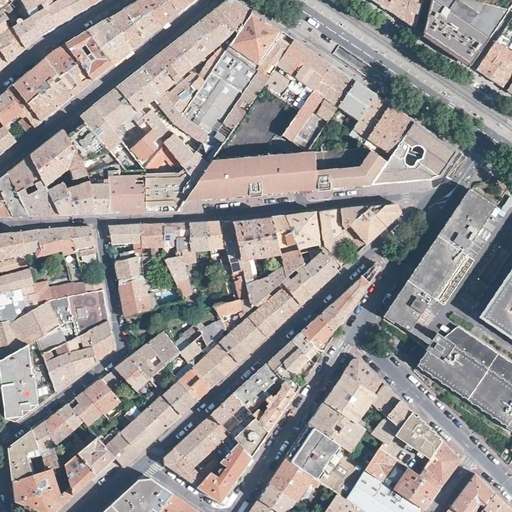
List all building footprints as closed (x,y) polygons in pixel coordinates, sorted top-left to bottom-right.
[(11,2),(13,0),(0,0),(0,10),(2,9),(8,5),(11,2)] [(33,41),(41,34),(25,6),(21,0),(13,0),(11,2),(23,16),(22,18),(20,20),(19,18),(16,19),(8,5),(2,9),(7,17),(13,27),(25,48),(33,41)] [(21,0),(25,6),(41,34),(43,32),(45,32),(49,30),(56,26),(42,0),(21,0)] [(42,0),(56,26),(63,21),(75,14),(65,0),(42,0)] [(83,10),(92,5),(89,0),(65,0),(75,14),(83,10)] [(138,0),(136,1),(146,15),(150,11),(166,0),(138,0)] [(166,0),(150,11),(162,27),(169,21),(178,14),(167,0),(166,0)] [(167,0),(178,14),(191,3),(195,0),(167,0)] [(200,20),(225,50),(229,44),(230,42),(226,37),(233,32),(235,34),(252,11),(239,2),(235,0),(225,0),(216,7),(200,20)] [(389,0),(385,7),(398,16),(413,26),(420,0),(389,0)] [(470,65),(509,9),(477,0),(430,0),(429,4),(422,33),(446,48),(470,65)] [(122,9),(133,24),(146,15),(136,1),(129,5),(122,9)] [(109,17),(120,33),(133,24),(122,9),(116,13),(109,17)] [(146,15),(133,24),(145,40),(153,33),(162,27),(150,11),(146,15)] [(230,42),(229,44),(259,64),(281,31),(266,20),(252,11),(235,34),(230,42)] [(100,47),(120,33),(109,17),(99,24),(87,31),(100,47)] [(21,52),(25,48),(13,27),(9,29),(3,19),(0,21),(0,26),(17,55),(21,52)] [(186,31),(172,43),(191,66),(216,46),(219,49),(209,59),(205,65),(198,75),(203,82),(225,50),(200,20),(186,31)] [(511,26),(507,23),(495,41),(491,47),(476,69),(489,78),(502,87),(511,72),(511,26)] [(133,24),(120,33),(133,49),(139,45),(145,40),(133,24)] [(13,59),(17,55),(0,26),(0,48),(8,63),(13,59)] [(113,65),(100,47),(87,31),(77,36),(66,43),(79,61),(93,81),(102,73),(113,65)] [(212,135),(222,143),(232,128),(262,85),(294,39),(281,31),(259,64),(255,69),(257,70),(212,135)] [(133,49),(120,33),(100,47),(113,65),(122,57),(133,49)] [(294,39),(262,85),(299,110),(331,64),(309,49),(294,39)] [(79,61),(66,43),(55,49),(52,51),(44,58),(59,76),(79,61)] [(142,66),(181,114),(203,82),(198,75),(191,66),(172,43),(158,53),(142,66)] [(203,82),(181,114),(212,135),(257,70),(255,69),(259,64),(229,44),(225,50),(203,82)] [(0,69),(8,63),(0,48),(0,69)] [(43,88),(59,76),(44,58),(38,63),(30,70),(43,88)] [(83,88),(93,81),(79,61),(59,76),(74,96),(83,88)] [(337,108),(355,81),(341,71),(331,64),(299,110),(283,133),(291,139),(312,109),(321,115),(316,124),(322,129),(329,120),(337,108)] [(116,86),(142,118),(164,144),(181,165),(184,169),(195,182),(211,159),(222,143),(212,135),(181,114),(142,66),(129,76),(116,86)] [(58,108),(43,88),(30,70),(20,79),(13,85),(41,121),(58,108)] [(65,102),(74,96),(59,76),(43,88),(58,108),(65,102)] [(357,117),(347,132),(349,134),(353,128),(375,95),(365,88),(355,81),(337,108),(338,108),(341,106),(357,117)] [(34,127),(41,121),(13,85),(10,88),(7,90),(24,113),(26,116),(34,127)] [(144,168),(164,144),(142,118),(116,86),(103,96),(92,105),(117,137),(125,130),(121,124),(130,117),(144,133),(134,144),(129,148),(122,138),(120,140),(120,141),(144,171),(144,168)] [(24,113),(7,90),(0,95),(0,120),(5,127),(8,125),(6,123),(19,113),(21,115),(24,113)] [(353,128),(366,138),(391,105),(375,95),(353,128)] [(108,150),(120,141),(120,140),(117,137),(92,105),(84,111),(79,115),(84,122),(108,150)] [(391,105),(366,138),(390,155),(413,120),(402,113),(399,111),(391,105)] [(26,132),(34,127),(26,116),(18,122),(26,132)] [(16,141),(5,127),(0,120),(0,148),(2,152),(8,147),(16,141)] [(395,162),(391,167),(384,168),(383,165),(371,184),(433,179),(438,177),(439,176),(440,176),(441,175),(442,174),(456,152),(456,149),(432,133),(413,120),(390,155),(389,156),(393,159),(393,161),(395,162)] [(88,179),(106,177),(107,170),(124,169),(108,150),(84,122),(76,128),(66,136),(77,154),(82,163),(87,174),(88,179)] [(75,178),(87,174),(82,163),(77,154),(66,136),(62,128),(45,142),(29,154),(42,178),(45,185),(69,168),(70,168),(70,169),(71,170),(71,171),(75,178)] [(177,167),(181,165),(164,144),(144,168),(154,168),(164,157),(172,167),(177,167)] [(366,146),(211,159),(195,182),(183,200),(209,198),(241,195),(260,194),(279,192),(312,189),(314,189),(352,185),(371,184),(383,165),(387,160),(366,146)] [(33,183),(42,178),(29,154),(17,164),(6,172),(16,191),(23,187),(33,183)] [(139,212),(144,212),(144,174),(144,173),(124,169),(107,170),(106,177),(109,213),(118,212),(139,212)] [(176,210),(183,200),(195,182),(184,169),(179,172),(177,173),(144,174),(144,212),(163,211),(176,210)] [(19,215),(28,215),(16,191),(6,172),(0,177),(0,191),(3,198),(12,216),(19,215)] [(101,213),(109,213),(106,177),(88,179),(89,181),(94,213),(101,213)] [(60,214),(48,190),(45,185),(42,178),(33,183),(35,187),(26,191),(23,187),(16,191),(28,215),(44,215),(60,214)] [(67,187),(64,181),(63,181),(62,181),(61,181),(48,190),(60,214),(69,214),(79,214),(67,187)] [(94,213),(89,181),(67,187),(79,214),(86,213),(94,213)] [(442,305),(472,259),(461,252),(491,207),(467,191),(384,315),(408,331),(431,298),(442,305)] [(0,215),(12,216),(3,198),(0,199),(0,215)] [(370,206),(342,230),(351,240),(360,249),(400,213),(395,204),(380,205),(370,206)] [(353,207),(339,209),(339,233),(342,230),(370,206),(353,207)] [(332,209),(320,211),(324,246),(339,233),(339,209),(332,209)] [(297,248),(319,243),(315,211),(303,213),(285,215),(292,246),(294,253),(297,252),(297,248)] [(278,248),(292,246),(285,215),(279,216),(271,217),(278,248)] [(232,221),(243,270),(245,279),(248,296),(248,297),(251,309),(263,297),(280,282),(285,278),(280,256),(278,248),(271,217),(257,219),(255,219),(232,221)] [(217,249),(225,247),(221,231),(218,221),(212,221),(206,222),(209,249),(211,256),(217,255),(217,249)] [(232,271),(243,270),(232,221),(226,221),(218,221),(221,231),(225,247),(229,262),(232,271)] [(174,244),(178,254),(191,250),(188,222),(176,223),(163,223),(163,246),(174,244)] [(201,255),(204,255),(204,253),(206,253),(207,252),(207,251),(207,249),(209,249),(206,222),(198,222),(188,222),(191,250),(194,250),(200,250),(201,255)] [(140,224),(141,247),(151,247),(151,250),(141,252),(142,264),(150,259),(163,250),(163,246),(163,223),(152,224),(140,224)] [(133,243),(134,249),(141,247),(140,224),(124,225),(108,225),(111,245),(133,243)] [(94,259),(97,259),(94,245),(91,226),(80,227),(69,227),(72,239),(75,251),(77,259),(78,262),(84,261),(90,265),(94,259)] [(72,239),(69,227),(59,228),(64,248),(61,248),(61,249),(63,254),(72,252),(74,256),(72,257),(73,261),(77,259),(75,251),(72,239)] [(49,228),(36,229),(21,231),(25,252),(35,250),(37,255),(61,249),(61,248),(64,248),(59,228),(49,228)] [(342,230),(339,233),(324,246),(323,246),(322,247),(321,247),(320,247),(338,270),(343,265),(348,260),(340,249),(351,240),(342,230)] [(0,233),(0,270),(28,264),(25,252),(21,231),(2,233),(0,233)] [(118,281),(142,275),(142,264),(141,252),(141,247),(134,249),(113,255),(115,266),(118,281)] [(320,247),(319,247),(300,265),(319,287),(328,279),(338,270),(320,247)] [(177,284),(183,295),(191,293),(184,263),(195,261),(194,250),(191,250),(178,254),(164,258),(177,284)] [(298,261),(294,253),(280,256),(285,278),(298,266),(296,263),(298,261)] [(142,264),(142,275),(143,277),(148,275),(154,274),(150,259),(142,264)] [(511,261),(479,312),(511,333),(511,261)] [(315,290),(319,287),(300,265),(298,266),(285,278),(280,282),(300,305),(315,290)] [(0,301),(22,294),(19,286),(32,282),(29,269),(0,275),(0,301)] [(122,304),(124,316),(186,300),(183,295),(177,284),(153,290),(148,275),(143,277),(142,275),(118,281),(119,286),(120,293),(122,304)] [(345,290),(331,303),(344,318),(357,299),(368,282),(361,276),(345,290)] [(240,297),(248,296),(245,279),(234,280),(236,285),(240,297)] [(83,280),(70,283),(73,295),(86,292),(84,284),(83,280)] [(70,283),(48,287),(46,281),(32,284),(37,303),(47,301),(73,295),(70,283)] [(84,284),(86,292),(102,289),(101,281),(84,284)] [(13,322),(47,301),(37,303),(32,284),(32,282),(19,286),(22,294),(0,301),(0,324),(8,324),(9,323),(11,323),(12,323),(13,322)] [(292,312),(300,305),(280,282),(263,297),(283,320),(292,312)] [(73,295),(47,301),(13,322),(12,323),(11,323),(9,323),(8,324),(0,324),(0,359),(58,327),(66,341),(75,337),(80,334),(88,330),(109,320),(102,289),(86,292),(73,295)] [(240,298),(229,301),(214,306),(224,328),(226,330),(229,333),(247,353),(255,346),(265,336),(245,313),(251,309),(248,297),(241,300),(240,298)] [(283,320),(263,297),(251,309),(245,313),(265,336),(274,328),(283,320)] [(324,309),(318,315),(333,331),(338,325),(344,318),(331,303),(324,309)] [(292,340),(308,359),(314,364),(321,354),(319,353),(316,357),(313,354),(330,333),(333,336),(335,333),(333,331),(318,315),(303,329),(292,340)] [(111,336),(109,320),(88,330),(95,361),(105,354),(114,348),(111,336)] [(436,332),(415,364),(432,376),(505,425),(511,429),(511,362),(456,326),(447,340),(436,332)] [(42,353),(66,341),(58,327),(0,359),(0,374),(2,388),(5,418),(15,421),(55,391),(42,353)] [(241,358),(247,353),(229,333),(225,337),(222,333),(226,330),(224,328),(214,337),(218,341),(237,362),(241,358)] [(95,361),(88,330),(80,334),(82,344),(78,347),(75,337),(66,341),(76,376),(86,368),(95,361)] [(193,341),(201,350),(207,344),(202,334),(193,341)] [(287,385),(308,359),(292,340),(279,351),(266,363),(284,382),(287,385)] [(76,376),(66,341),(42,353),(55,391),(66,383),(76,376)] [(187,362),(201,350),(193,341),(179,353),(187,362)] [(229,369),(237,362),(218,341),(216,343),(217,344),(206,355),(223,375),(229,369)] [(155,374),(165,366),(147,344),(137,351),(129,358),(149,379),(155,374)] [(187,362),(179,353),(165,366),(173,375),(187,362)] [(215,382),(223,375),(206,355),(204,354),(203,355),(204,357),(192,368),(209,388),(215,382)] [(146,381),(149,379),(129,358),(121,364),(115,368),(124,378),(138,394),(149,385),(146,381)] [(343,374),(369,401),(383,384),(369,370),(357,359),(352,359),(343,374)] [(280,385),(284,382),(266,363),(256,372),(241,386),(232,395),(243,406),(250,413),(255,408),(264,400),(270,395),(280,385)] [(116,384),(124,378),(115,368),(100,379),(113,393),(119,387),(116,384)] [(202,394),(209,388),(192,368),(180,380),(178,377),(176,379),(178,381),(196,400),(202,394)] [(149,379),(156,388),(157,388),(163,382),(155,374),(149,379)] [(398,430),(386,417),(384,415),(382,418),(384,419),(374,431),(358,420),(371,403),(369,401),(343,374),(333,388),(323,402),(387,445),(398,430)] [(103,413),(120,401),(113,393),(100,379),(92,385),(84,392),(103,413)] [(188,407),(196,400),(178,381),(163,395),(180,414),(188,407)] [(290,400),(295,393),(287,385),(284,382),(280,385),(282,387),(276,395),(275,394),(273,397),(270,395),(264,400),(268,403),(267,405),(268,407),(263,414),(255,408),(250,413),(268,431),(274,423),(284,409),(290,400)] [(384,415),(386,417),(399,400),(390,390),(383,384),(369,401),(371,403),(384,415)] [(173,421),(180,414),(163,395),(156,388),(152,392),(155,395),(156,396),(157,396),(158,397),(150,405),(149,404),(147,404),(167,427),(173,421)] [(109,425),(112,423),(108,419),(103,413),(84,392),(79,395),(67,404),(96,435),(97,436),(109,425)] [(221,426),(243,406),(232,395),(221,404),(210,414),(221,426)] [(399,400),(386,417),(398,430),(411,412),(402,403),(399,400)] [(382,452),(387,445),(323,402),(316,413),(309,424),(368,465),(374,455),(356,443),(360,437),(377,449),(378,449),(382,452)] [(63,407),(57,411),(75,433),(78,437),(85,445),(96,435),(67,404),(63,407)] [(160,433),(167,427),(147,404),(145,406),(147,407),(137,417),(135,414),(133,416),(153,439),(160,433)] [(260,443),(268,431),(250,413),(243,406),(221,426),(238,443),(251,457),(260,443)] [(145,447),(153,439),(133,416),(128,410),(125,413),(132,421),(120,432),(138,453),(145,447)] [(50,417),(44,421),(53,446),(66,436),(68,438),(75,433),(57,411),(50,417)] [(411,412),(398,430),(387,445),(382,452),(417,475),(442,442),(425,426),(411,412)] [(234,447),(238,443),(221,426),(210,414),(201,423),(192,431),(211,451),(226,438),(234,447)] [(39,448),(47,471),(53,469),(61,467),(58,460),(53,446),(44,421),(37,426),(33,429),(39,448)] [(134,457),(138,453),(120,432),(112,423),(109,425),(112,428),(100,439),(103,442),(102,443),(114,457),(122,466),(122,467),(123,468),(134,457)] [(365,470),(368,465),(309,424),(296,442),(285,459),(320,483),(336,494),(346,500),(365,470)] [(39,448),(33,429),(9,447),(11,460),(13,481),(34,475),(26,453),(39,448)] [(196,465),(211,451),(192,431),(183,439),(173,449),(203,481),(207,477),(196,465)] [(85,445),(77,453),(97,474),(104,466),(114,457),(102,443),(103,442),(100,439),(97,436),(96,435),(85,445)] [(58,460),(61,467),(63,465),(77,453),(85,445),(78,437),(74,441),(76,444),(67,452),(68,452),(58,460)] [(460,460),(442,442),(417,475),(438,490),(449,475),(460,460)] [(237,478),(251,457),(238,443),(234,447),(232,449),(220,462),(210,474),(207,477),(203,481),(198,487),(210,494),(220,502),(237,478)] [(216,457),(220,462),(232,449),(228,445),(216,457)] [(198,487),(203,481),(173,449),(164,457),(163,463),(183,476),(198,487)] [(417,475),(382,452),(378,449),(377,449),(374,455),(368,465),(365,470),(423,510),(431,500),(438,490),(417,475)] [(77,453),(63,465),(70,485),(73,495),(86,484),(97,474),(77,453)] [(210,474),(220,462),(216,457),(205,469),(210,474)] [(318,486),(320,483),(285,459),(277,471),(269,482),(296,500),(310,480),(318,486)] [(53,469),(47,471),(34,475),(13,481),(15,495),(16,502),(32,508),(41,511),(55,511),(63,504),(60,494),(53,469)] [(346,500),(360,510),(362,511),(421,511),(423,510),(365,470),(346,500)] [(463,490),(450,507),(456,511),(481,511),(495,494),(484,483),(474,474),(463,490)] [(159,511),(172,494),(151,479),(139,480),(127,491),(104,511),(147,511),(152,508),(157,511),(158,511),(159,511)] [(258,498),(278,511),(288,511),(296,500),(269,482),(263,491),(258,498)] [(73,495),(70,485),(60,494),(63,504),(69,499),(73,495)] [(197,511),(198,511),(188,505),(172,494),(159,511),(158,511),(197,511)] [(358,511),(360,510),(346,500),(336,494),(323,511),(358,511)] [(511,511),(511,510),(510,509),(495,494),(481,511),(511,511)] [(278,511),(258,498),(251,509),(248,511),(278,511)]
